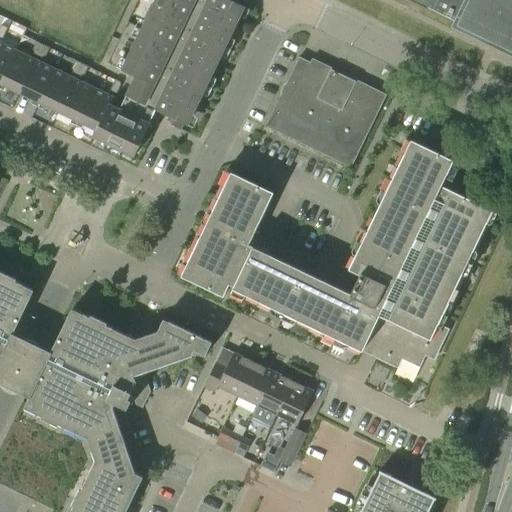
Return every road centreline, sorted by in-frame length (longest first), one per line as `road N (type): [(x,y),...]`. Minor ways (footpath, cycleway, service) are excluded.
road 1 (residential): [(462,446),(362,399),(355,381),(156,286)]
road 2 (residential): [(511,104),(287,3)]
road 3 (residential): [(191,211),(287,3)]
road 4 (residential): [(191,211),(0,125)]
road 5 (residential): [(208,460),(310,504),(331,488),(350,443)]
road 6 (residential): [(0,405),(69,263)]
